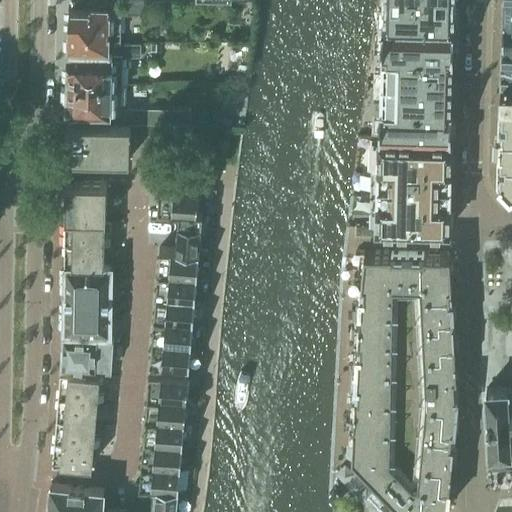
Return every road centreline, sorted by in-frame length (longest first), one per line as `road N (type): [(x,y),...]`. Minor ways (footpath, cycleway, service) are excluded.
road 1 (residential): [(14,468),(115,475),(125,457),(135,362),(138,169),(24,169)]
road 2 (residential): [(14,468),(27,404),(33,217),(23,198)]
road 3 (residential): [(23,198),(11,218),(14,468)]
road 4 (residential): [(478,0),(477,219),(511,220)]
road 5 (residential): [(9,0),(8,116),(24,139)]
road 6 (residential): [(24,139),(38,114),(38,0)]
